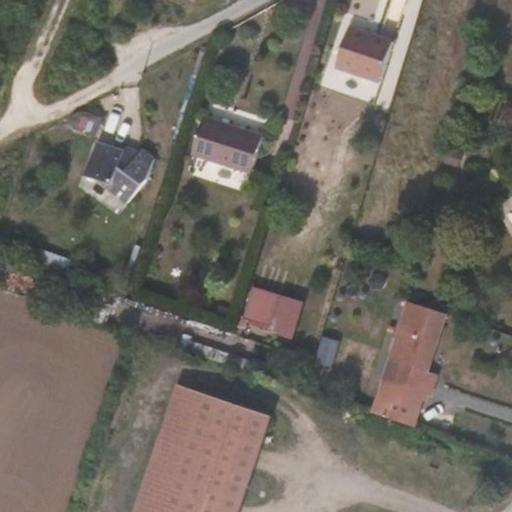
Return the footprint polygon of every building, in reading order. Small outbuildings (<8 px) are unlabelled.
[(353,87),(364,44),(341,35),(327,77),(353,87)] [(371,95),(385,53),(364,44),(353,87),(371,95)] [(92,143),(98,123),(79,119),(72,138),(92,143)] [(250,194),(261,160),(251,155),(202,139),(190,173),(250,194)] [(120,206),(134,163),(126,160),(128,154),(95,143),(84,173),(99,184),(113,197),(120,206)] [(156,184),(160,158),(137,151),(134,163),(120,206),(144,214),(146,204),(154,206),(156,201),(146,197),(156,184)] [(241,326),(295,344),(308,305),(254,288),(241,326)] [(457,333),(465,306),(417,291),(410,316),(446,329),(457,333)] [(365,324),(365,309),(347,308),(347,324),(365,324)] [(433,374),(446,329),(410,316),(395,362),(433,374)] [(334,367),(341,342),(325,338),(318,363),(334,367)] [(240,511),(273,409),(172,377),(130,511),(240,511)]
